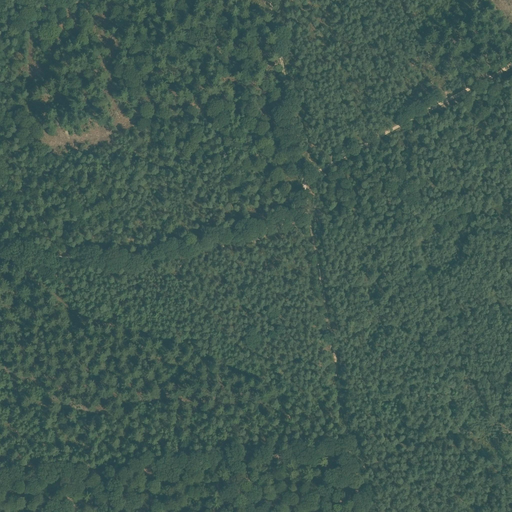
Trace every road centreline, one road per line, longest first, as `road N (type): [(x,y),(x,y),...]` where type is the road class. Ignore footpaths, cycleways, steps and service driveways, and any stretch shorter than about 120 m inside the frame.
road 1 (track): [(0,482),(350,450)]
road 2 (track): [(309,213),(127,260),(0,254)]
road 3 (track): [(362,511),(309,213)]
road 4 (track): [(511,68),(303,177),(309,213)]
road 5 (track): [(271,0),(303,177)]
road 6 (track): [(511,410),(355,470)]
